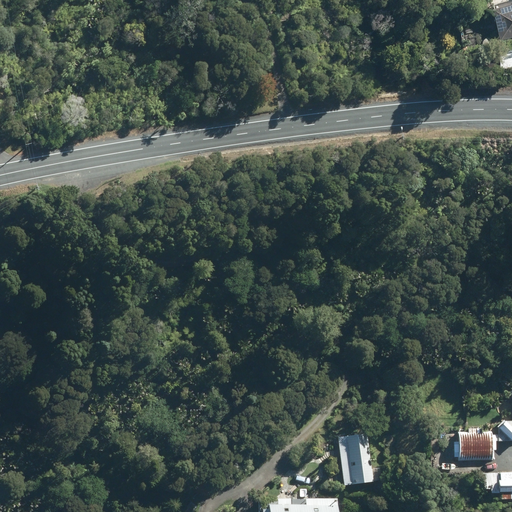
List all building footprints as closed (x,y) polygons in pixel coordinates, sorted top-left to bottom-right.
[(494,40),(511,35),(511,0),(485,8),(494,40)] [(469,428),(461,428),(462,458),(500,458),(499,428),(485,428),(485,424),(469,424),(469,428)] [(375,481),(369,433),(340,437),(346,485),(375,481)] [(426,474),(426,466),(417,466),(417,474),(426,474)] [(511,467),(487,467),(488,492),(503,492),(503,495),(511,494),(511,467)] [(339,511),(338,498),(294,498),(294,504),(275,504),(274,511),(339,511)]
